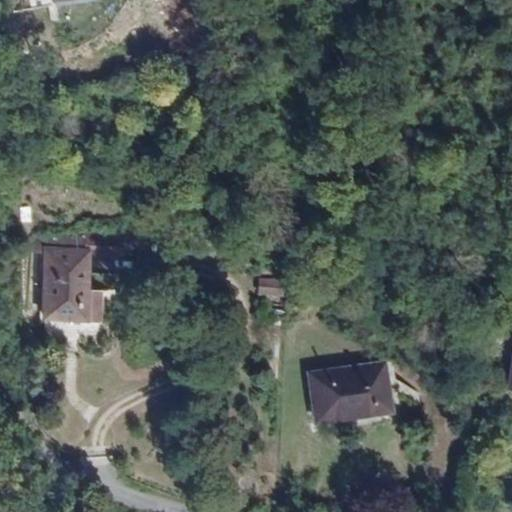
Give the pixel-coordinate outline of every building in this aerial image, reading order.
[(55,0),(58,8),(90,0),(55,0)] [(59,324),(100,326),(101,260),(59,258),(59,324)] [(505,275),(489,272),(484,296),(500,300),(505,275)] [(259,285),(258,296),(284,297),(284,286),(259,285)] [(313,413),(333,411),(334,419),(387,412),(381,366),(308,375),(313,413)] [(314,422),(334,419),(333,411),(313,413),(314,422)]
